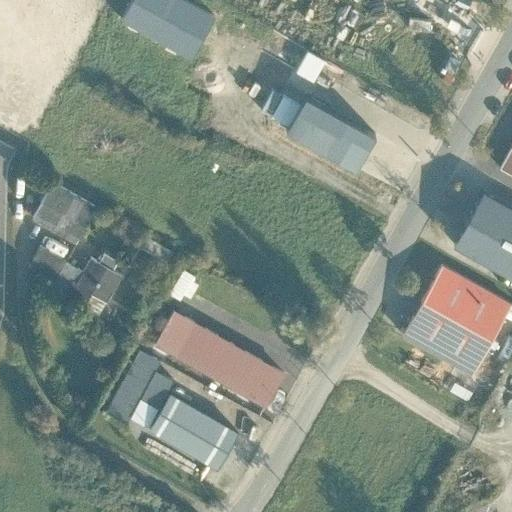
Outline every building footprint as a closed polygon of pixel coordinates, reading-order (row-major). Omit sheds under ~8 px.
[(186,0),(127,0),(119,16),(192,57),(215,16),(186,0)] [(305,90),(285,126),(355,165),(375,130),(305,90)] [(511,141),(498,166),(511,173),(511,141)] [(94,203),(50,178),(29,216),(73,241),(94,203)] [(511,204),(482,188),(453,240),(511,273),(511,204)] [(39,242),(29,263),(67,286),(64,292),(83,303),(91,290),(105,298),(121,271),(112,266),(117,258),(104,250),(99,259),(91,254),(82,268),(39,242)] [(441,261),(402,331),(472,370),(511,300),(507,298),(441,261)] [(172,306),(154,338),(264,401),(282,369),(172,306)] [(138,347),(106,409),(127,420),(159,358),(138,347)] [(168,388),(148,423),(218,463),(238,428),(168,388)]
